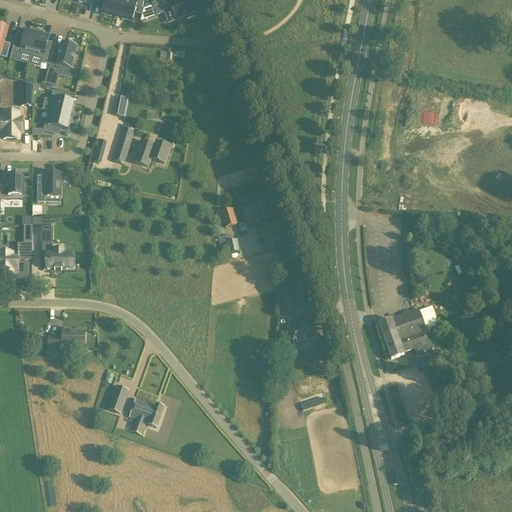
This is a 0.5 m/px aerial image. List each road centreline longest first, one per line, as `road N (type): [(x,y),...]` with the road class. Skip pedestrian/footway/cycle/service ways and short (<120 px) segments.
road 1 (secondary): [(373,412),(348,305),(341,220),(345,132),(369,0)]
road 2 (unclassified): [(301,511),(138,325),(104,308),(0,302)]
road 3 (unclassified): [(303,238),(234,45)]
road 4 (residential): [(0,157),(76,153),(108,33)]
road 5 (residential): [(234,45),(108,33)]
